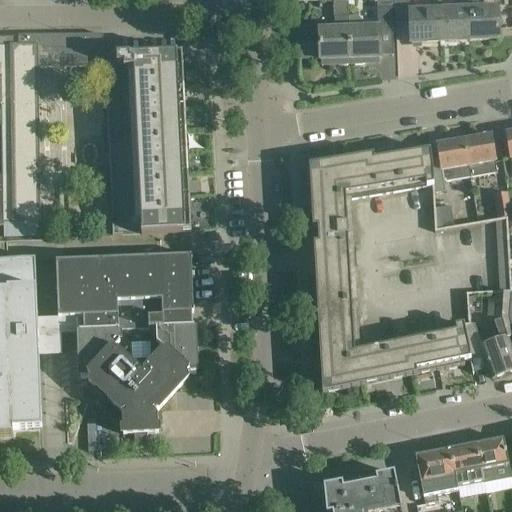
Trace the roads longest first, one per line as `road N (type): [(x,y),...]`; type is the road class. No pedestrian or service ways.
road 1 (residential): [(251,456),(263,133)]
road 2 (residential): [(251,456),(284,456),(511,404)]
road 3 (residential): [(252,12),(0,13)]
road 4 (residential): [(263,133),(511,90)]
road 5 (residential): [(245,493),(0,509)]
road 6 (residential): [(263,133),(252,12)]
